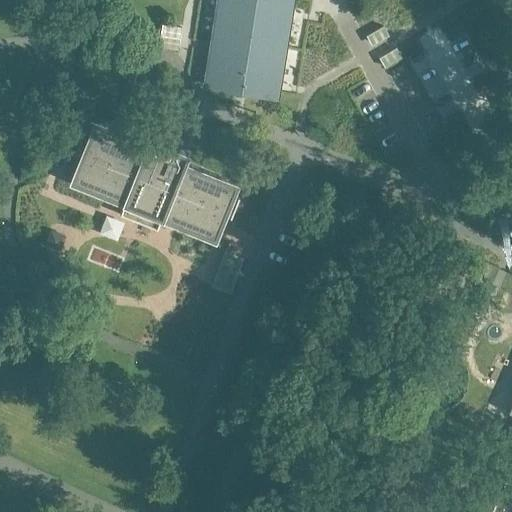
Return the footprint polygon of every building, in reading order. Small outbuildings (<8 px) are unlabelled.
[(291,18),(294,0),(293,0),(221,0),(206,83),(276,96),(288,33),(288,32),(291,18)] [(216,242),(240,184),(187,163),(190,153),(152,139),(148,148),(92,124),(69,183),(123,205),(120,214),(158,230),(162,221),(216,242)] [(71,145),(62,141),(54,162),(63,166),(71,145)] [(225,251),(212,286),(230,293),(243,258),(225,251)] [(478,317),(457,308),(441,342),(461,352),(478,317)] [(511,511),(511,403),(508,412),(511,413),(511,463),(490,510),(467,500),(462,511),(511,511)]
